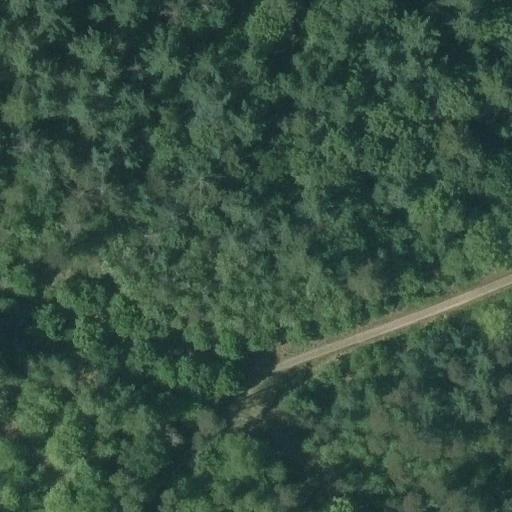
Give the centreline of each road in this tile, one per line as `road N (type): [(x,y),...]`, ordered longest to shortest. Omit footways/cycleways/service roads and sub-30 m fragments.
road 1 (track): [(350,511),(273,426),(245,377),(0,295)]
road 2 (track): [(511,278),(245,377)]
road 3 (track): [(0,332),(213,402),(245,377)]
road 4 (track): [(245,377),(224,417),(121,511)]
